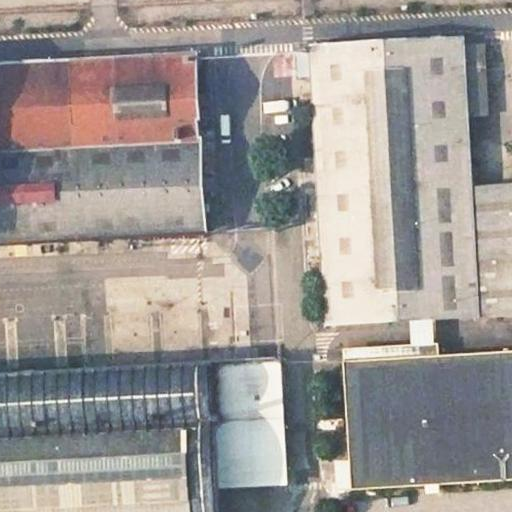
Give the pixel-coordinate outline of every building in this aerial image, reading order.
[(462,39),(309,47),(323,322),(476,314),(470,190),(462,39)] [(0,244),(203,233),(194,56),(0,66),(0,244)] [(511,187),(470,190),(476,314),(511,312),(511,187)] [(348,485),(511,476),(511,348),(341,356),(348,485)] [(225,366),(233,493),(262,491),(291,489),(283,362),(254,364),(225,366)] [(217,511),(210,366),(0,377),(0,511),(217,511)] [(511,511),(511,497),(347,506),(347,511),(511,511)]
